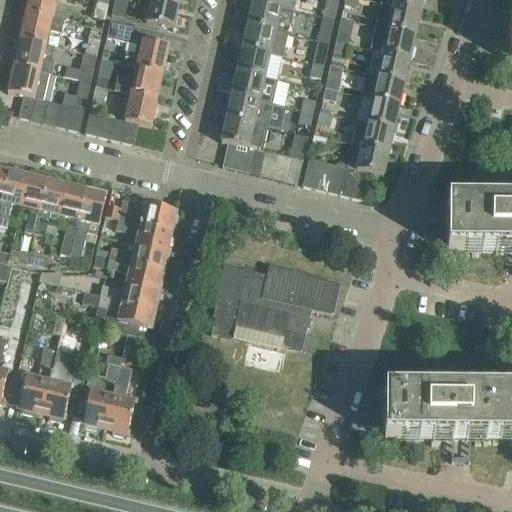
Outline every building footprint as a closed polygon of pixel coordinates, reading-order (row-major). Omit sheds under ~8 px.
[(28,0),(25,16),(63,24),(64,23),(65,23),(66,23),(66,22),(67,21),(68,20),(68,19),(69,19),(69,18),(69,17),(69,16),(69,15),(69,14),(69,13),(69,12),(69,11),(68,11),(68,10),(55,7),(56,0),(28,0)] [(128,0),(114,0),(111,18),(124,21),(128,0)] [(253,0),(252,5),(292,14),(295,0),(253,0)] [(337,0),(326,0),(322,20),(334,23),(339,0),(337,0)] [(356,12),(358,1),(353,0),(345,0),(343,9),(356,12)] [(394,0),(393,9),(420,15),(423,0),(394,0)] [(172,32),(178,8),(151,2),(145,26),(172,32)] [(104,23),(107,6),(97,4),(93,20),(104,23)] [(252,5),(247,28),(287,37),(292,14),(252,5)] [(380,6),(374,30),(414,39),(420,15),(393,9),(380,6)] [(25,16),(19,42),(45,48),(49,34),(60,36),(63,24),(25,16)] [(322,20),(317,44),(328,47),(334,23),(322,20)] [(340,22),(335,45),(348,48),(353,25),(340,22)] [(110,24),(106,40),(129,46),(133,29),(110,24)] [(247,28),(242,51),(269,58),(282,61),(287,37),(247,28)] [(374,30),(369,53),(373,54),(409,62),(414,39),(374,30)] [(88,41),(85,57),(95,59),(99,43),(88,41)] [(19,42),(13,69),(39,75),(50,77),(53,65),(50,62),(53,50),(45,48),(19,42)] [(123,68),(136,71),(162,77),(168,49),(142,43),(139,58),(126,55),(123,68)] [(317,44),(311,67),(323,70),(328,47),(317,44)] [(345,58),(348,48),(335,45),(332,55),(345,58)] [(242,51),(236,75),(264,81),(269,58),(242,51)] [(373,54),(368,77),(404,85),(409,62),(373,54)] [(85,57),(79,84),(89,86),(95,59),(85,57)] [(101,63),(95,89),(106,92),(112,65),(101,63)] [(323,70),(311,67),(308,80),(320,82),(323,70)] [(13,69),(7,96),(23,100),(33,103),(33,102),(35,102),(42,104),(46,88),(48,78),(50,78),(50,77),(39,75),(13,69)] [(340,82),(342,72),(329,69),(327,79),(340,82)] [(118,81),(115,94),(130,97),(156,103),(162,77),(136,71),(133,84),(118,81)] [(231,98),(259,105),(271,107),(277,84),(264,81),(236,75),(231,98)] [(366,77),(360,100),(362,101),(398,109),(404,85),(368,77),(366,77)] [(89,86),(79,84),(73,111),(84,113),(89,86)] [(102,108),(106,92),(95,89),(91,106),(102,108)] [(335,105),(337,95),(324,92),(322,102),(335,105)] [(130,97),(124,125),(126,125),(138,128),(150,130),(156,103),(130,97)] [(271,107),(259,105),(231,98),(226,122),(253,128),(268,131),(273,108),(271,107)] [(33,103),(23,100),(18,120),(30,123),(35,102),(33,102),(33,103)] [(362,101),(356,124),(366,126),(393,132),(398,109),(362,101)] [(47,105),(42,104),(35,102),(30,123),(42,126),(47,105)] [(312,117),(315,105),(303,102),(300,114),(312,117)] [(54,129),(60,108),(47,105),(42,126),(54,129)] [(72,110),(60,108),(54,129),(66,132),(72,110)] [(84,113),(73,111),(72,110),(66,132),(79,135),(84,113)] [(312,117),(300,114),(298,126),(309,129),(312,117)] [(329,129),(332,118),(319,115),(316,126),(329,129)] [(84,137),(97,140),(102,119),(89,116),(84,137)] [(114,122),(102,119),(97,140),(109,143),(114,122)] [(126,125),(124,125),(114,122),(109,143),(121,146),(126,125)] [(268,131),(253,128),(226,122),(221,146),(228,147),(240,150),(252,153),(262,155),(268,131)] [(356,124),(351,147),(361,150),(388,156),(393,132),(366,126),(356,124)] [(138,128),(126,125),(121,146),(133,148),(138,128)] [(324,152),(326,142),(314,139),(311,149),(324,152)] [(235,173),(240,150),(228,147),(223,170),(235,173)] [(388,156),(361,150),(351,147),(346,171),(357,174),(369,177),(382,180),(388,156)] [(293,149),(290,161),(301,164),(304,152),(293,149)] [(247,176),(252,153),(240,150),(235,173),(244,176),(247,176)] [(265,155),(262,155),(252,153),(247,176),(259,179),(265,155)] [(259,179),(271,182),(277,158),(265,155),(259,179)] [(289,161),(277,158),(271,182),(283,185),(289,161)] [(301,164),(290,161),(289,161),(283,185),(296,188),(301,164)] [(302,189),(314,192),(320,165),(308,162),(302,189)] [(320,165),(314,192),(326,195),(333,168),(320,165)] [(326,195),(338,198),(345,171),(333,168),(326,195)] [(0,211),(9,173),(1,171),(0,171),(0,211)] [(350,201),(357,174),(346,171),(345,171),(338,198),(350,201)] [(12,207),(21,210),(28,181),(20,179),(17,175),(9,173),(0,211),(0,229),(6,231),(12,207)] [(362,204),(363,202),(369,177),(357,174),(350,201),(362,204)] [(24,235),(34,238),(48,182),(40,180),(36,183),(28,181),(21,210),(30,212),(24,235)] [(48,182),(34,238),(44,240),(45,237),(47,229),(56,231),(59,219),(66,190),(58,188),(56,184),(48,182)] [(63,244),(59,258),(69,260),(70,258),(73,247),(86,191),(78,189),(74,192),(66,190),(59,219),(68,221),(63,244)] [(73,247),(70,258),(80,261),(83,249),(86,238),(96,240),(98,228),(105,199),(97,197),(94,193),(86,191),(73,247)] [(107,210),(105,221),(117,224),(173,237),(175,229),(173,225),(175,216),(122,204),(120,212),(119,217),(116,216),(117,212),(107,210)] [(511,205),(447,205),(447,254),(511,254),(511,205)] [(117,224),(115,234),(126,237),(124,245),(166,255),(168,247),(172,245),(173,237),(117,224)] [(109,262),(164,275),(166,267),(164,263),(166,255),(124,245),(122,254),(111,252),(109,262)] [(0,266),(7,268),(8,264),(10,256),(0,253),(0,266)] [(10,256),(8,264),(27,269),(27,267),(29,258),(11,254),(10,256)] [(30,255),(29,258),(27,267),(47,271),(49,259),(30,255)] [(95,259),(93,269),(129,278),(127,286),(157,293),(159,285),(162,283),(164,275),(109,262),(95,259)] [(7,268),(0,266),(0,282),(7,284),(10,270),(7,269),(7,268)] [(310,314),(331,318),(338,287),(268,271),(266,278),(223,268),(220,281),(223,282),(210,338),(288,356),(289,352),(301,354),(310,314)] [(56,290),(59,277),(41,276),(39,286),(56,290)] [(102,290),(99,300),(155,313),(157,305),(155,301),(157,293),(127,286),(125,295),(102,290)] [(154,321),(155,313),(99,300),(92,330),(127,338),(143,342),(146,332),(147,332),(149,323),(154,321)] [(127,338),(123,355),(145,360),(149,343),(143,342),(127,338)] [(17,379),(10,407),(19,409),(18,413),(23,414),(22,416),(31,419),(32,416),(41,418),(56,355),(59,343),(47,340),(37,383),(17,379)] [(0,407),(1,405),(10,407),(17,379),(0,374),(0,365),(5,343),(0,341),(0,407)] [(72,354),(67,378),(75,390),(73,398),(79,399),(79,400),(89,358),(72,354)] [(68,357),(56,355),(41,418),(50,420),(49,423),(59,425),(59,423),(63,423),(71,391),(60,389),(68,357)] [(119,370),(108,367),(104,382),(89,378),(84,396),(89,397),(82,428),(86,429),(86,431),(95,434),(95,431),(104,433),(119,370)] [(131,373),(119,370),(104,433),(113,435),(113,438),(122,440),(123,437),(127,438),(134,406),(124,404),(131,373)] [(511,394),(384,394),(384,442),(511,443),(511,394)]
